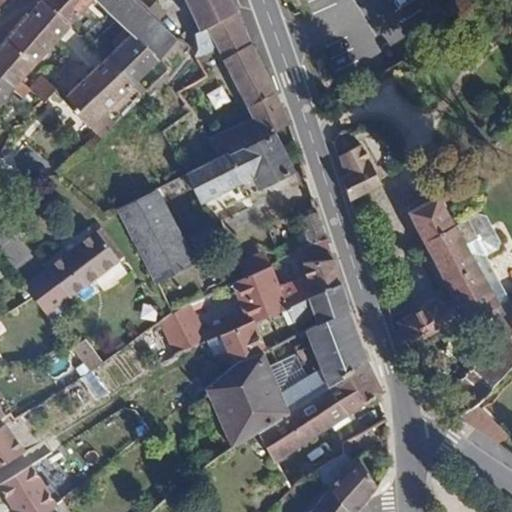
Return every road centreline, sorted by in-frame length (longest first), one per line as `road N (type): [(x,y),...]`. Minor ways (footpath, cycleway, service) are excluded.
road 1 (tertiary): [(264,0),(408,423)]
road 2 (residential): [(408,423),(449,439),(511,485)]
